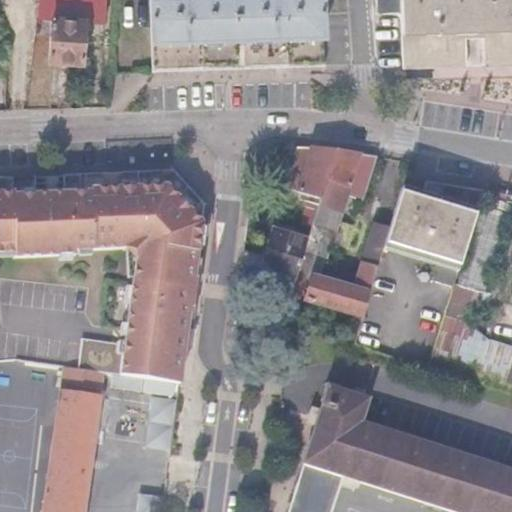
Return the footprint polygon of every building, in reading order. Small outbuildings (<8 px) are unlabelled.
[(38,0),(37,14),(52,16),(85,19),(104,21),(105,0),(38,0)] [(149,0),(152,70),(324,65),(320,0),(149,0)] [(400,12),(399,0),(374,0),(375,13),(400,12)] [(511,63),(511,0),(399,0),(400,12),(403,65),(403,66),(465,65),(464,29),(481,29),(482,64),(511,63)] [(26,109),(49,108),(55,60),(80,62),(85,19),(52,16),(50,33),(35,32),(26,109)] [(310,148),(294,147),(281,189),(306,196),(305,202),(308,202),(300,225),(310,228),(306,241),(303,249),(328,259),(334,244),(337,236),(312,226),(313,223),(326,227),(332,210),(340,212),(345,195),(349,182),(366,185),(375,156),(310,148)] [(185,338),(203,204),(172,170),(74,175),(75,193),(45,194),(44,176),(0,177),(0,253),(14,253),(14,258),(75,256),(76,250),(136,249),(125,331),(185,338)] [(75,193),(74,175),(44,176),(45,194),(75,193)] [(361,200),(366,185),(349,182),(345,195),(361,200)] [(458,272),(483,190),(427,182),(423,193),(401,187),(388,229),(382,248),(458,272)] [(511,205),(511,193),(483,190),(458,272),(488,281),(511,205)] [(305,300),(360,318),(382,248),(388,229),(372,224),(352,288),(312,277),(305,300)] [(293,282),(296,272),(303,249),(306,241),(273,231),(260,272),(293,282)] [(293,282),(289,296),(298,298),(305,274),(296,272),(293,282)] [(119,375),(179,382),(185,338),(125,331),(123,345),(119,375)] [(477,375),(488,342),(472,337),(470,344),(453,339),(445,364),(477,375)] [(99,373),(119,375),(123,345),(79,340),(75,370),(99,373)] [(15,388),(13,363),(13,361),(0,362),(0,511),(18,511),(19,388),(15,388)] [(80,511),(99,373),(75,370),(62,369),(42,511),(80,511)] [(343,476),(455,511),(511,511),(511,472),(361,423),(367,400),(327,387),(303,463),(343,476)] [(331,511),(343,476),(303,463),(286,511),(331,511)]
